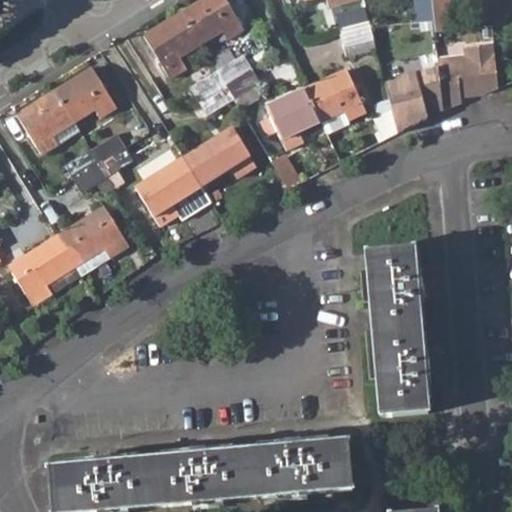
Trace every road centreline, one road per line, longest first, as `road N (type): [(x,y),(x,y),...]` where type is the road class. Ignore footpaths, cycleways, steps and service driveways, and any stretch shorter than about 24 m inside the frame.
road 1 (residential): [(317,210),(329,369),(17,397)]
road 2 (residential): [(448,149),(482,511)]
road 3 (residential): [(317,210),(174,281),(17,397)]
road 4 (residential): [(448,149),(317,210)]
